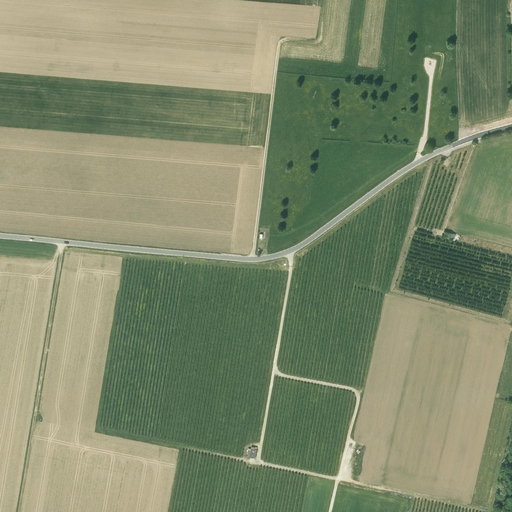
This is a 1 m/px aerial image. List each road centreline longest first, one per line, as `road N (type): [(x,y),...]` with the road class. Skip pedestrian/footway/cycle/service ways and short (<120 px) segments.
road 1 (unclassified): [(0,235),(274,256),(431,154),(511,126)]
road 2 (track): [(288,251),(274,369),(357,393),(338,479)]
road 3 (track): [(61,241),(18,511)]
road 4 (track): [(252,258),(279,37)]
